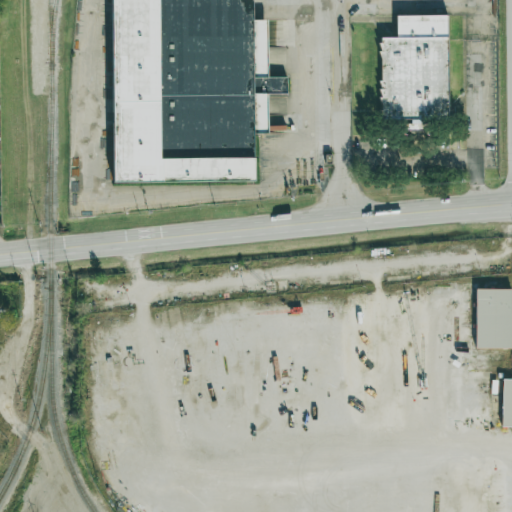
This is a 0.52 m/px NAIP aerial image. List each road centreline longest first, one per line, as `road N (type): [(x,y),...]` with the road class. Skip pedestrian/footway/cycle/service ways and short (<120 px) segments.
road 1 (secondary): [(0,254),(511,205)]
road 2 (residential): [(511,179),(510,0)]
